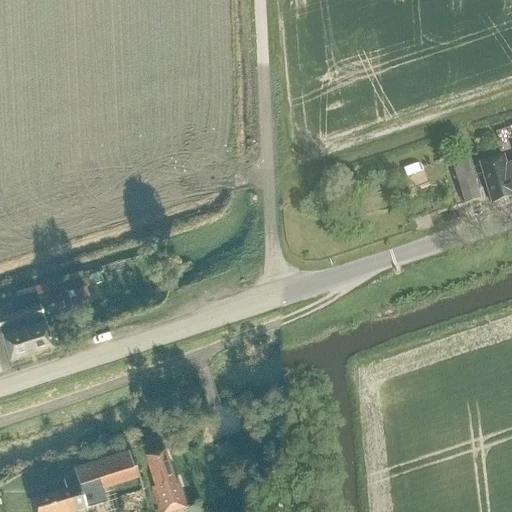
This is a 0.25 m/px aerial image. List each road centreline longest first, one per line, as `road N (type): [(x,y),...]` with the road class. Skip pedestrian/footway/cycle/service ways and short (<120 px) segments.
road 1 (tertiary): [(0,390),(511,218)]
road 2 (track): [(344,274),(339,295),(278,324),(0,422)]
